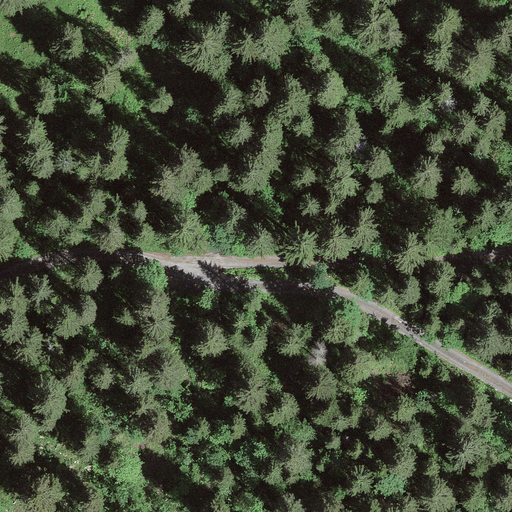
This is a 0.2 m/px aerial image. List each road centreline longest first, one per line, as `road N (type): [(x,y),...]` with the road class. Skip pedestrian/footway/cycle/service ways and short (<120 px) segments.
road 1 (track): [(0,276),(71,255),(392,262),(511,249)]
road 2 (track): [(511,389),(333,289),(195,280),(180,259)]
